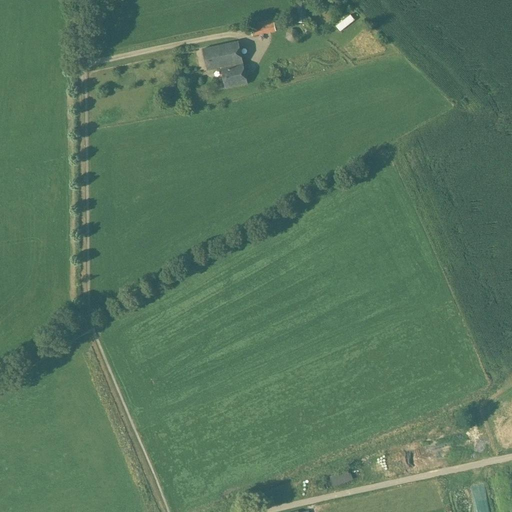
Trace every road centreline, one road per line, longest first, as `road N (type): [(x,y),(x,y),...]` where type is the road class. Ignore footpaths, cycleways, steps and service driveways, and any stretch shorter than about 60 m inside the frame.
road 1 (track): [(82,62),(85,320),(163,511)]
road 2 (unclassified): [(264,511),(511,456)]
